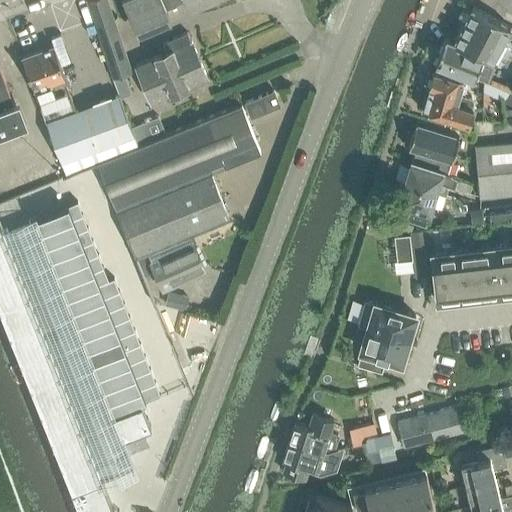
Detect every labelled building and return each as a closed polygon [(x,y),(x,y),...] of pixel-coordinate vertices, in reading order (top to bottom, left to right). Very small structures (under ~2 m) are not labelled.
[(87,0),(90,5),(114,77),(121,97),(131,93),(124,74),(132,71),(107,0),(87,0)] [(186,0),(192,12),(220,0),(186,0)] [(455,40),(454,42),(483,54),(482,54),(494,61),(495,59),(505,40),(503,39),(508,28),(509,26),(507,25),(495,19),(491,17),(489,16),(474,8),(472,7),(471,8),(470,11),(466,10),(462,18),(465,20),(455,40)] [(511,27),(509,26),(508,28),(503,39),(505,40),(505,39),(511,42),(511,27)] [(61,33),(50,37),(54,45),(55,50),(62,47),(66,46),(61,33)] [(186,86),(207,78),(192,40),(190,41),(187,33),(168,41),(171,49),(151,57),(136,64),(152,101),(166,95),(186,86)] [(434,58),(436,59),(435,62),(436,63),(473,78),(474,75),(486,80),(494,61),(482,54),(483,54),(454,42),(446,39),(445,38),(440,50),(438,49),(434,58)] [(47,121),(68,174),(97,162),(140,145),(133,126),(119,93),(76,110),(68,87),(69,87),(66,78),(55,50),(54,45),(22,57),(35,90),(47,121)] [(0,135),(28,125),(19,101),(14,103),(0,66),(0,135)] [(428,85),(426,94),(427,94),(436,97),(455,103),(457,103),(465,106),(472,108),(474,102),(472,98),(458,94),(459,91),(463,80),(433,71),(432,73),(432,74),(429,75),(427,81),(428,85)] [(510,87),(492,78),(490,83),(483,80),(483,91),(504,102),(510,87)] [(252,116),(280,104),(274,89),(245,101),(252,116)] [(467,123),(472,108),(465,106),(457,103),(455,103),(436,97),(427,94),(426,94),(423,101),(421,109),(451,118),(467,123)] [(152,140),(140,145),(97,162),(117,211),(136,256),(191,232),(191,234),(229,218),(220,194),(211,172),(261,151),(241,103),(152,140)] [(144,122),(133,126),(140,145),(152,140),(144,122)] [(492,134),(492,122),(479,122),(479,134),(492,134)] [(412,163),(448,175),(448,173),(452,162),(452,163),(461,138),(418,124),(409,148),(417,151),(413,161),(412,161),(411,162),(412,163)] [(511,142),(477,146),(478,152),(481,197),(511,194),(511,142)] [(406,180),(406,182),(436,192),(445,195),(448,186),(468,192),(472,183),(456,178),(456,176),(448,173),(448,175),(412,163),(410,168),(406,169),(404,176),(406,180)] [(399,203),(395,215),(396,215),(405,218),(426,225),(429,217),(430,212),(432,205),(441,208),(442,205),(445,195),(436,192),(406,182),(405,184),(401,185),(398,192),(401,196),(399,202),(399,203)] [(76,199),(33,215),(109,412),(137,401),(158,393),(112,275),(106,277),(76,199)] [(481,208),(470,209),(471,224),(483,223),(482,214),(481,208)] [(510,211),(500,212),(501,221),(511,220),(510,211)] [(500,212),(490,213),(491,222),(501,221),(500,212)] [(0,224),(0,313),(67,488),(97,476),(0,224)] [(423,237),(422,229),(410,231),(411,238),(423,237)] [(412,259),(409,233),(394,235),(397,260),(412,259)] [(424,244),(423,237),(411,238),(412,246),(424,244)] [(511,243),(493,246),(499,293),(511,292),(511,243)] [(160,285),(204,266),(194,244),(151,263),(160,285)] [(424,252),(424,244),(412,246),(412,253),(424,252)] [(493,246),(473,248),(478,295),(484,295),(487,295),(487,294),(499,293),(493,246)] [(473,248),(453,250),(458,298),(471,296),(471,297),(474,296),(478,295),(473,248)] [(453,250),(431,253),(437,300),(450,299),(454,299),(454,298),(458,298),(453,250)] [(425,259),(424,252),(412,253),(413,261),(425,259)] [(426,267),(425,259),(413,261),(414,268),(426,267)] [(427,275),(426,267),(414,268),(415,276),(427,275)] [(169,292),(165,304),(185,309),(188,297),(169,292)] [(410,338),(415,321),(413,321),(415,314),(374,301),(365,299),(358,323),(367,325),(408,338),(410,338)] [(410,339),(410,338),(408,338),(367,325),(358,323),(358,324),(367,326),(360,349),(361,350),(357,363),(382,370),(386,357),(401,362),(408,339),(410,339)] [(511,384),(502,387),(504,396),(511,393),(511,384)] [(137,401),(109,412),(117,435),(146,424),(137,401)] [(453,431),(465,428),(459,405),(440,410),(441,412),(399,422),(405,445),(454,433),(453,431)] [(295,422),(290,441),(292,442),(315,448),(332,454),(338,434),(320,429),(295,422)] [(354,444),(368,441),(368,439),(378,436),(375,423),(350,428),(354,444)] [(384,463),(396,460),(391,433),(378,436),(384,463)] [(384,463),(378,436),(368,439),(368,441),(373,465),(384,463)] [(307,477),(309,468),(326,473),(332,454),(315,448),(292,442),(290,441),(284,460),(287,461),(284,471),(307,477)] [(471,462),(461,464),(466,485),(476,483),(496,478),(493,468),(500,467),(498,455),(505,454),(502,443),(475,450),(477,460),(471,462)] [(505,454),(498,455),(500,467),(507,465),(505,454)] [(426,471),(353,489),(358,511),(410,511),(434,506),(426,471)] [(110,511),(97,476),(67,488),(76,511),(110,511)] [(466,485),(471,505),(481,503),(500,498),(496,478),(476,483),(466,485)] [(445,480),(436,482),(439,492),(447,489),(445,480)] [(317,494),(311,511),(349,511),(352,505),(329,498),(317,494)] [(481,503),(471,505),(472,511),(503,511),(503,508),(510,507),(507,496),(500,498),(481,503)]
